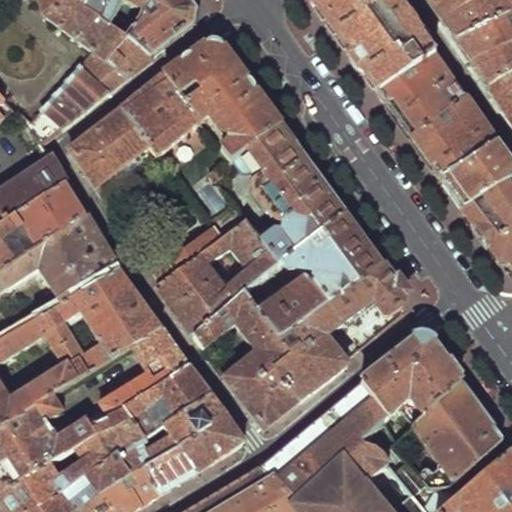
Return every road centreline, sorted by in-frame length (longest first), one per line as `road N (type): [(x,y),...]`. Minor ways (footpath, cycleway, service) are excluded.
road 1 (residential): [(261,447),(154,304),(56,151),(247,2)]
road 2 (tertiary): [(247,2),(458,290)]
road 3 (residential): [(458,290),(261,447)]
road 4 (residential): [(415,0),(511,145)]
road 5 (residential): [(261,447),(158,511)]
